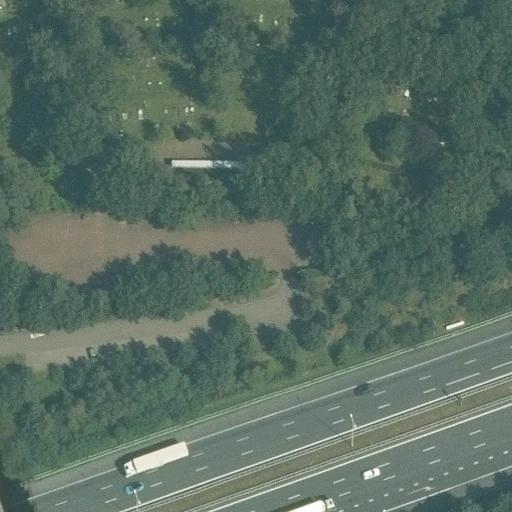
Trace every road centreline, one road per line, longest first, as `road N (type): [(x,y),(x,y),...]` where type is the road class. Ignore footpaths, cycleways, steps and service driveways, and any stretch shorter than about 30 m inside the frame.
road 1 (motorway): [(511,353),(57,511)]
road 2 (motorway): [(273,511),(511,428)]
